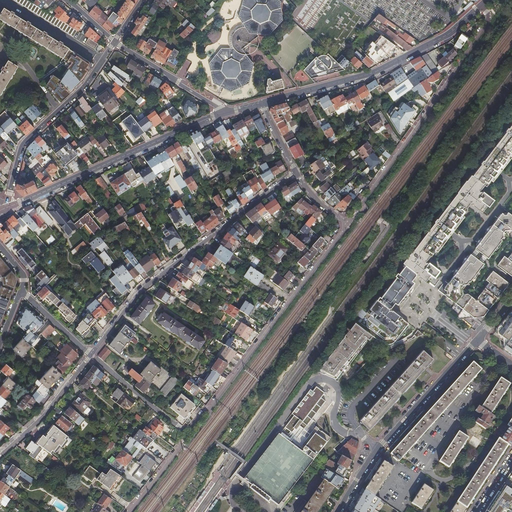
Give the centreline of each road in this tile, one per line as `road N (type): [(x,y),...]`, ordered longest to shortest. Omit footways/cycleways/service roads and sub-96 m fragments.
road 1 (residential): [(128,511),(347,224)]
road 2 (residential): [(90,353),(141,287),(295,171)]
road 3 (residential): [(480,5),(488,18),(347,224)]
road 4 (residential): [(260,103),(381,69),(480,5)]
road 5 (residential): [(7,207),(222,113)]
road 6 (residential): [(476,339),(372,452),(337,511)]
road 7 (residential): [(114,42),(83,87),(22,143),(7,207)]
road 8 (residential): [(499,356),(430,464),(440,479),(464,465),(478,469)]
road 9 (residential): [(0,454),(90,353)]
road 10 (residential): [(222,113),(114,42)]
